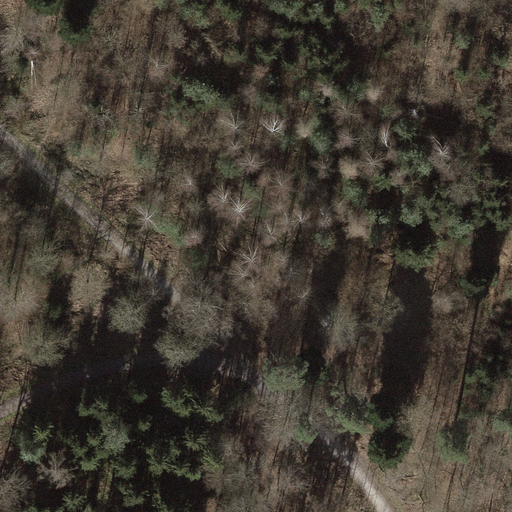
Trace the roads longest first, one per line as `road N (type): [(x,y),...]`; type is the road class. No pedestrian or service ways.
road 1 (track): [(247,372),(189,305),(0,125)]
road 2 (track): [(247,372),(183,355),(119,362),(0,412)]
road 3 (track): [(385,511),(349,457),(247,372)]
